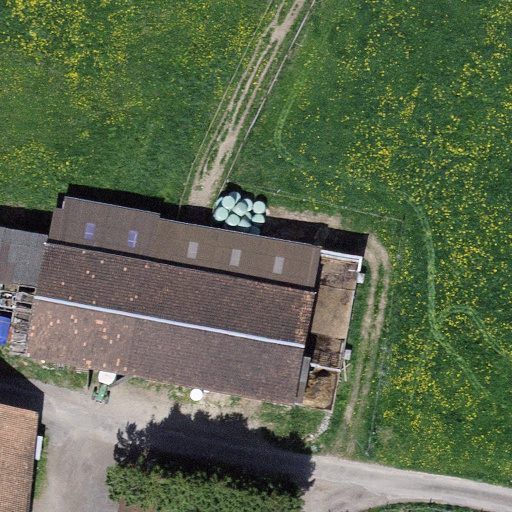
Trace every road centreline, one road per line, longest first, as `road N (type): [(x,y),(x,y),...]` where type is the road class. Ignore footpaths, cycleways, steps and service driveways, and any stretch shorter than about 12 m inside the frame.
road 1 (unclassified): [(0,391),(511,501)]
road 2 (track): [(295,0),(198,206)]
